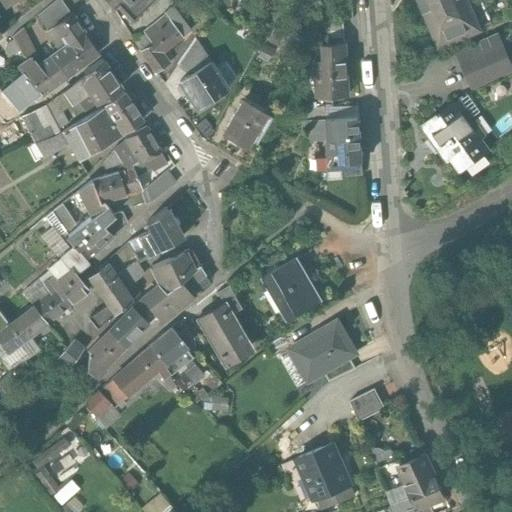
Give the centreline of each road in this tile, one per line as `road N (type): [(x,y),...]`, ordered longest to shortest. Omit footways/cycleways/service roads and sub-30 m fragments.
road 1 (residential): [(388,245),(416,380),(475,511)]
road 2 (residential): [(373,0),(388,245)]
road 3 (residential): [(79,0),(209,197)]
road 4 (residential): [(388,245),(456,233),(511,202)]
